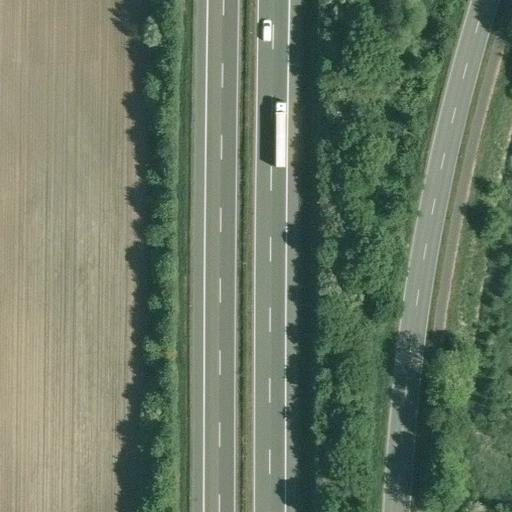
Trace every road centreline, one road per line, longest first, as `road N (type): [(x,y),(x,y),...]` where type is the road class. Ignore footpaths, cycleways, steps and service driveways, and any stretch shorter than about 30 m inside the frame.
road 1 (secondary): [(484,0),(445,142),(416,295),(394,511)]
road 2 (motorway): [(279,511),(284,0)]
road 3 (motorway): [(213,0),(210,511)]
